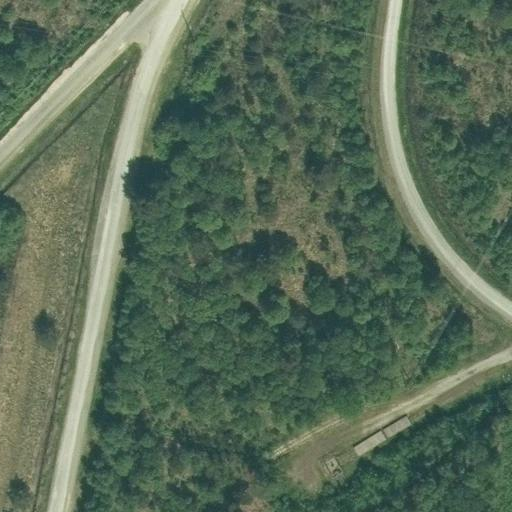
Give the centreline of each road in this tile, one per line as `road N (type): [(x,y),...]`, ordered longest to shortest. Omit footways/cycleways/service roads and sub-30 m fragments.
road 1 (unclassified): [(176,0),(121,164),(54,511)]
road 2 (track): [(404,0),(392,93),(410,172),(449,238),(511,305)]
road 3 (track): [(511,354),(303,459)]
road 4 (unclassified): [(165,0),(0,156)]
